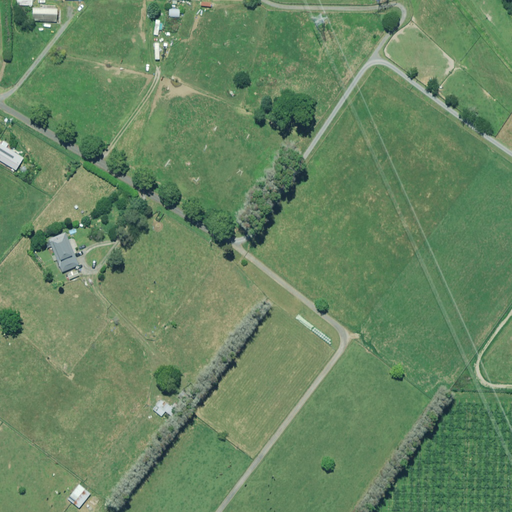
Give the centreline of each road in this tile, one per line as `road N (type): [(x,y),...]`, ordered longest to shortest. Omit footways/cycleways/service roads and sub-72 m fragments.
road 1 (unknown): [(219,241),(360,57),(511,161)]
road 2 (unknown): [(219,241),(320,319),(330,342),(205,511)]
road 3 (unknown): [(0,109),(219,241)]
